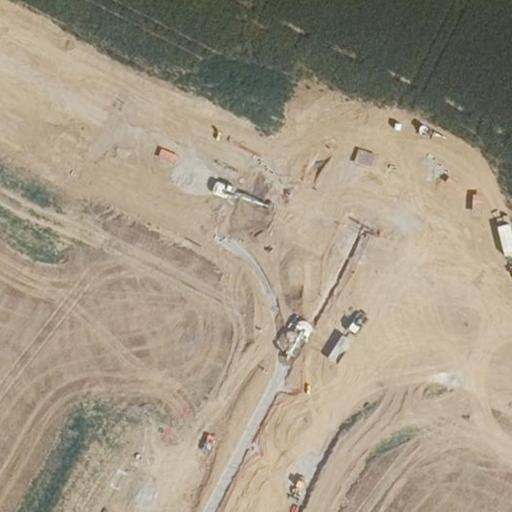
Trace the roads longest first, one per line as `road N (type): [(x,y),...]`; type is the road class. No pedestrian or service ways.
road 1 (track): [(511,341),(0,78)]
road 2 (unknown): [(255,511),(304,422),(368,268)]
